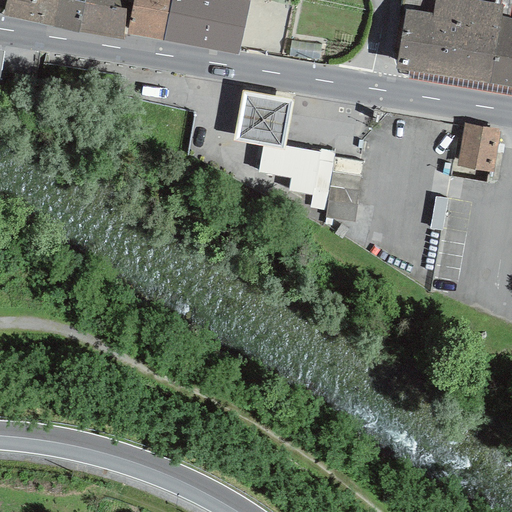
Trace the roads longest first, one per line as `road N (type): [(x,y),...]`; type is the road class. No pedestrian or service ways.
road 1 (track): [(383,511),(310,457),(100,343),(54,326),(0,320)]
road 2 (secondary): [(369,89),(33,35)]
road 3 (primary): [(0,437),(128,461),(236,511)]
road 4 (secondary): [(511,111),(369,89)]
